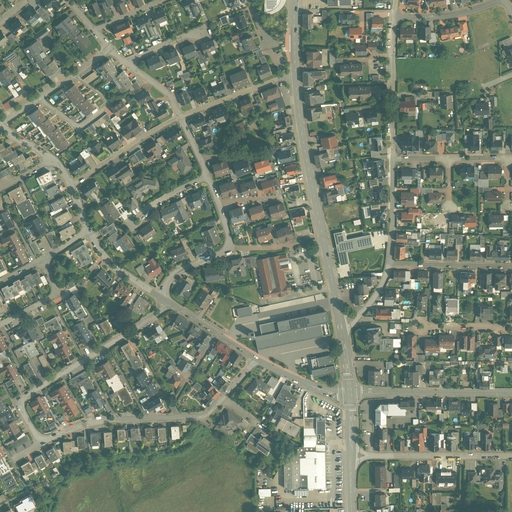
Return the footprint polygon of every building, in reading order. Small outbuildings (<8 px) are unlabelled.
[(54,0),(42,0),(40,2),(41,2),(45,7),(42,10),(48,16),(51,14),(47,8),(51,5),(56,10),(61,6),(56,1),(54,0)] [(194,0),(182,0),(186,9),(186,8),(191,5),(191,7),(196,5),(196,4),(194,0)] [(264,0),(264,11),(267,11),(269,10),(272,9),(274,8),(276,7),(277,5),(279,3),(280,1),(280,0),(264,0)] [(97,1),(88,5),(93,16),(101,13),(98,4),(97,1)] [(98,4),(101,13),(102,16),(111,12),(106,1),(98,4)] [(123,1),(116,5),(120,14),(127,11),(123,1)] [(200,12),(197,4),(196,4),(196,5),(191,7),(193,10),(189,12),(191,16),(200,12)] [(33,7),(24,15),(31,23),(40,16),(36,11),(33,7)] [(41,9),(40,7),(36,11),(40,16),(43,20),(48,16),(42,10),(41,9)] [(163,9),(153,13),(156,19),(157,23),(159,22),(158,21),(161,20),(162,21),(167,19),(163,9)] [(313,13),(303,13),(303,27),(313,27),(313,22),(317,22),(317,16),(313,16),(313,13)] [(243,14),(235,17),(237,24),(239,28),(247,25),(243,14)] [(349,14),(342,14),(342,22),(354,23),(354,14),(349,14)] [(226,15),(219,18),(222,25),(229,23),(228,19),(226,15)] [(68,16),(55,26),(58,29),(58,30),(63,36),(67,33),(76,26),(68,16)] [(147,16),(137,20),(141,28),(142,29),(145,28),(146,27),(151,24),(147,16)] [(373,18),(372,18),(372,23),(372,27),(382,27),(382,18),(373,18)] [(27,29),(18,19),(9,27),(13,32),(15,35),(15,34),(21,29),(23,32),(27,29)] [(157,23),(156,19),(152,21),(154,24),(155,26),(156,29),(159,28),(161,27),(160,26),(159,22),(157,23)] [(128,21),(121,24),(124,33),(128,31),(128,33),(133,31),(128,21)] [(465,22),(459,23),(459,27),(457,28),(457,31),(460,31),(467,30),(465,22)] [(124,33),(121,24),(113,28),(117,38),(121,36),(120,34),(124,33)] [(151,24),(146,27),(145,28),(149,37),(154,34),(151,28),(152,27),(151,24)] [(73,38),(80,32),(76,26),(67,33),(71,39),(73,38)] [(430,27),(420,27),(420,37),(424,37),(426,38),(429,38),(430,38),(430,32),(430,27)] [(456,27),(450,28),(449,27),(448,28),(440,30),(442,38),(447,37),(447,39),(455,37),(455,36),(458,35),(457,31),(457,28),(456,27)] [(45,28),(38,33),(42,38),(49,33),(45,28)] [(361,28),(350,28),(350,30),(350,36),(350,38),(352,38),(352,39),(354,39),(354,38),(360,38),(361,38),(361,35),(361,28)] [(413,28),(401,28),(401,38),(402,40),(405,40),(406,38),(413,39),(413,34),(413,28)] [(80,32),(73,38),(77,43),(82,50),(91,43),(82,31),(80,32)] [(435,32),(430,32),(430,38),(429,38),(429,43),(437,41),(435,32)] [(15,39),(10,34),(8,37),(13,43),(16,40),(15,39)] [(252,36),(248,38),(247,38),(243,39),(245,45),(247,50),(251,49),(256,47),(252,36)] [(47,56),(37,40),(25,48),(28,53),(27,53),(31,59),(32,59),(35,63),(38,61),(47,56)] [(212,40),(201,45),(203,49),(206,56),(211,54),(209,51),(216,48),(212,40)] [(196,52),(193,44),(183,49),(186,57),(189,56),(196,53),(197,53),(196,52)] [(366,45),(355,45),(355,54),(366,54),(366,45)] [(180,59),(175,49),(164,54),(166,59),(167,59),(169,63),(180,59)] [(206,56),(203,49),(199,50),(204,62),(208,61),(206,56)] [(204,62),(199,50),(196,52),(197,53),(199,59),(197,59),(200,64),(204,62)] [(13,51),(4,58),(8,63),(10,61),(11,63),(18,58),(13,51)] [(318,51),(315,51),(307,51),(307,52),(307,55),(307,62),(307,65),(307,66),(315,66),(319,66),(319,63),(321,63),(321,54),(318,54),(318,51)] [(47,56),(38,61),(42,67),(51,61),(48,55),(47,56)] [(158,55),(147,60),(151,69),(155,68),(155,66),(161,64),(158,57),(158,56),(158,55)] [(263,56),(259,58),(262,66),(267,64),(264,55),(263,56)] [(109,59),(98,67),(103,74),(114,66),(109,59)] [(51,61),(42,67),(44,66),(46,70),(45,71),(48,75),(58,68),(53,60),(51,61)] [(267,64),(262,66),(263,67),(257,70),(261,78),(272,74),(267,64)] [(343,64),(339,65),(340,75),(348,75),(348,76),(354,76),(354,74),(362,74),(362,64),(352,64),(349,64),(343,64)] [(114,66),(103,74),(108,81),(113,77),(119,73),(114,66)] [(7,67),(0,71),(0,76),(1,79),(11,73),(7,67)] [(58,68),(48,75),(51,80),(64,72),(60,67),(58,68)] [(123,70),(113,77),(117,84),(128,77),(123,70)] [(240,73),(234,75),(233,74),(230,76),(234,88),(249,82),(245,70),(240,72),(240,73)] [(94,71),(83,79),(84,81),(88,83),(97,76),(94,71)] [(321,71),(303,72),(303,84),(313,83),(312,78),(321,77),(321,71)] [(188,72),(180,75),(182,80),(191,77),(188,72)] [(11,73),(1,79),(5,85),(7,84),(15,79),(11,73)] [(225,75),(219,77),(222,83),(223,85),(228,83),(225,75)] [(128,77),(117,84),(120,87),(118,87),(121,92),(131,85),(132,84),(132,83),(128,77)] [(11,90),(20,84),(16,78),(15,79),(7,84),(8,83),(10,86),(9,86),(11,90)] [(222,83),(212,87),(215,95),(225,91),(223,85),(222,83)] [(20,84),(11,90),(13,92),(14,92),(16,95),(15,96),(18,95),(20,93),(22,92),(24,91),(20,84)] [(69,88),(66,90),(70,95),(78,89),(75,84),(69,88)] [(370,86),(361,87),(361,86),(357,86),(357,87),(348,87),(349,98),(356,98),(357,99),(363,99),(363,97),(371,97),(370,86)] [(134,90),(132,91),(135,96),(137,95),(136,95),(143,92),(140,87),(134,90)] [(285,106),(278,87),(277,88),(277,87),(271,90),(271,89),(268,90),(268,91),(261,93),(262,97),(265,96),(266,100),(274,98),(276,102),(268,105),(271,113),(279,111),(278,108),(285,106)] [(78,89),(70,95),(73,100),(82,94),(78,89)] [(66,90),(62,93),(65,99),(70,95),(66,90)] [(143,92),(136,95),(137,95),(141,103),(151,98),(149,94),(148,94),(145,90),(143,92)] [(204,90),(194,94),(196,99),(197,102),(207,98),(204,90)] [(183,92),(177,94),(181,105),(190,102),(186,91),(183,92)] [(319,91),(305,93),(306,104),(315,103),(323,102),(323,95),(320,96),(319,91)] [(82,94),(73,100),(77,106),(79,104),(86,99),(82,94)] [(443,95),(440,95),(440,96),(441,103),(441,107),(452,107),(452,102),(450,102),(450,95),(443,95)] [(249,97),(239,101),(241,106),(240,107),(242,109),(245,108),(252,105),(249,97)] [(86,99),(79,104),(83,109),(91,103),(87,98),(86,99)] [(122,100),(112,107),(117,115),(117,116),(118,115),(120,114),(126,110),(128,108),(122,100)] [(405,101),(400,101),(400,110),(405,110),(406,112),(408,112),(408,110),(415,110),(415,101),(409,101),(405,101)] [(91,103),(83,109),(87,114),(95,108),(91,103)] [(488,103),(476,104),(476,109),(477,110),(477,114),(478,114),(479,114),(482,114),(483,113),(488,113),(488,103)] [(321,105),(321,107),(325,107),(326,113),(332,112),(331,104),(321,105)] [(225,106),(212,111),(215,121),(228,116),(225,106)] [(155,112),(159,119),(169,114),(164,107),(159,110),(155,112)] [(321,107),(306,109),(308,120),(317,119),(316,114),(322,113),(321,107)] [(36,109),(30,114),(34,120),(35,120),(43,114),(38,108),(36,109)] [(375,110),(366,112),(366,114),(367,120),(367,121),(378,120),(377,115),(376,115),(375,110)] [(107,113),(102,117),(105,122),(108,125),(112,121),(111,119),(107,113)] [(358,118),(357,113),(346,114),(347,124),(358,123),(358,118)] [(43,114),(35,120),(38,125),(40,124),(47,119),(43,114)] [(117,115),(111,119),(112,121),(115,125),(117,123),(122,121),(118,115),(117,116),(117,115)] [(203,115),(193,119),(194,122),(196,126),(202,124),(205,123),(206,123),(203,115)] [(289,115),(280,117),(281,122),(277,123),(278,126),(282,126),(290,125),(289,115)] [(214,124),(211,117),(207,119),(210,125),(211,129),(217,127),(215,123),(214,124)] [(47,119),(40,124),(44,129),(52,123),(48,118),(47,119)] [(135,120),(135,119),(128,124),(135,134),(138,132),(138,131),(142,129),(135,120)] [(52,123),(44,129),(48,134),(49,133),(56,128),(52,123)] [(121,129),(117,123),(115,125),(122,137),(125,135),(121,129)] [(121,129),(125,135),(128,139),(131,136),(131,137),(135,134),(128,124),(121,129)] [(56,128),(49,133),(53,138),(61,132),(58,127),(56,128)] [(177,127),(165,134),(169,141),(177,137),(181,135),(181,134),(177,127)] [(61,132),(53,138),(57,144),(65,138),(61,132)] [(115,132),(112,134),(111,134),(112,136),(107,139),(106,138),(105,138),(112,148),(121,142),(122,142),(115,132)] [(286,134),(282,135),(282,138),(280,138),(281,143),(283,142),(283,143),(287,142),(287,144),(290,143),(290,142),(293,141),(292,133),(286,134)] [(452,133),(442,133),(442,134),(442,140),(447,140),(448,141),(452,141),(453,140),(453,134),(452,133)] [(436,134),(425,134),(425,141),(425,149),(436,149),(436,141),(436,134)] [(163,135),(160,137),(156,139),(158,142),(162,148),(165,146),(164,144),(167,142),(163,135)] [(324,138),(321,138),(322,140),(320,142),(321,144),(323,145),(323,147),(326,146),(328,146),(332,146),(332,145),(336,144),(335,139),(336,139),(335,135),(324,138)] [(473,135),(467,135),(468,139),(468,149),(478,149),(478,138),(478,135),(475,135),(473,135)] [(205,138),(200,140),(203,148),(213,144),(211,138),(210,136),(205,138)] [(379,149),(383,149),(381,136),(368,138),(369,138),(370,143),(373,143),(374,150),(379,149)] [(409,136),(402,136),(402,141),(401,141),(401,144),(402,144),(403,149),(418,149),(418,137),(418,136),(415,136),(409,136)] [(65,138),(57,144),(61,150),(70,144),(65,138)] [(491,140),(490,140),(490,143),(489,143),(488,148),(491,148),(490,149),(501,149),(501,140),(494,140),(491,140)] [(154,141),(145,146),(149,152),(146,154),(150,159),(153,157),(153,158),(159,154),(157,151),(162,148),(158,142),(156,144),(154,141)] [(98,143),(92,147),(94,151),(94,152),(98,158),(106,153),(102,147),(101,147),(98,143)] [(4,148),(0,150),(0,151),(3,156),(5,155),(12,151),(9,146),(4,148)] [(186,155),(181,147),(175,151),(178,155),(168,162),(171,160),(174,165),(178,163),(181,167),(180,168),(183,172),(193,166),(193,165),(191,166),(187,160),(186,160),(184,156),(186,155)] [(326,149),(327,152),(328,154),(331,154),(331,156),(333,155),(334,157),(335,157),(333,148),(326,149)] [(86,149),(79,154),(80,155),(80,154),(84,159),(90,155),(86,149)] [(140,149),(134,154),(139,161),(139,162),(146,157),(140,149)] [(17,155),(14,150),(12,151),(5,155),(3,156),(1,157),(4,162),(6,161),(8,160),(8,161),(12,158),(17,155)] [(287,151),(278,152),(279,157),(281,157),(282,162),(291,160),(290,153),(289,150),(287,151)] [(323,153),(314,155),(317,167),(325,165),(324,159),(328,159),(329,159),(328,154),(327,152),(323,153)] [(17,155),(12,158),(15,164),(18,162),(24,159),(21,153),(17,155)] [(84,159),(80,154),(80,155),(77,156),(75,157),(76,159),(76,158),(78,161),(70,166),(75,174),(87,165),(84,159)] [(139,161),(134,154),(129,157),(134,165),(139,161)] [(33,162),(30,156),(24,159),(18,162),(21,168),(20,169),(19,171),(21,174),(28,170),(26,166),(33,162)] [(247,159),(239,162),(239,161),(233,163),(235,170),(237,174),(250,169),(248,162),(247,159)] [(268,159),(264,160),(264,159),(261,160),(264,170),(270,168),(271,168),(269,163),(268,159)] [(382,174),(384,173),(382,159),(381,160),(372,161),(370,161),(370,162),(367,162),(368,168),(370,168),(371,175),(376,175),(382,174)] [(221,161),(219,162),(218,162),(216,163),(212,165),(216,175),(219,174),(221,174),(227,172),(228,171),(229,170),(226,160),(222,161),(221,161)] [(261,160),(257,161),(258,162),(254,163),(255,164),(258,172),(264,170),(261,160)] [(368,168),(367,162),(363,162),(364,169),(367,168),(367,175),(371,175),(370,168),(368,168)] [(116,166),(108,172),(112,178),(115,176),(122,186),(129,182),(124,175),(128,173),(129,174),(133,171),(128,163),(123,167),(124,168),(120,171),(116,166)] [(295,165),(286,166),(286,169),(287,173),(287,174),(297,173),(295,165)] [(473,166),(463,166),(463,169),(460,169),(460,176),(473,176),(473,173),(473,166)] [(500,166),(488,166),(488,171),(488,177),(488,176),(492,176),(492,177),(500,177),(500,166)] [(437,168),(437,167),(434,167),(434,168),(430,168),(430,170),(425,170),(425,174),(430,174),(430,178),(433,178),(433,179),(438,179),(438,178),(441,178),(441,168),(437,168)] [(411,169),(401,169),(401,178),(404,178),(411,178),(411,169)] [(417,169),(411,169),(411,178),(417,178),(417,180),(421,180),(421,178),(421,171),(417,171),(417,169)] [(49,171),(39,176),(43,184),(46,182),(53,179),(49,171)] [(129,174),(128,173),(124,175),(129,182),(132,179),(129,174)] [(327,176),(319,177),(321,187),(329,185),(329,184),(332,184),(332,180),(328,181),(328,180),(332,179),(333,181),(336,181),(335,174),(327,176)] [(274,179),(268,181),(271,191),(274,189),(277,188),(277,187),(274,178),(274,179)] [(142,179),(129,188),(134,196),(135,196),(136,197),(141,194),(139,192),(143,189),(144,190),(148,187),(149,187),(150,187),(155,188),(156,188),(157,186),(158,185),(158,184),(157,183),(156,182),(155,181),(147,180),(144,181),(142,179)] [(376,179),(369,180),(370,188),(374,187),(379,186),(378,179),(376,179)] [(94,180),(82,188),(87,195),(99,188),(94,180)] [(254,180),(240,185),(243,195),(249,193),(249,194),(252,193),(252,192),(257,190),(254,180)] [(230,181),(224,183),(223,184),(220,186),(223,196),(227,194),(227,195),(229,194),(230,194),(232,193),(233,193),(233,192),(236,191),(233,182),(233,181),(231,182),(230,181)] [(261,183),(263,188),(264,192),(267,191),(268,192),(271,191),(268,181),(261,183)] [(50,187),(47,188),(50,193),(51,192),(53,195),(61,190),(60,187),(58,188),(56,184),(50,187)] [(289,186),(284,187),(285,191),(289,191),(289,192),(290,192),(291,194),(300,193),(299,192),(300,192),(300,189),(299,189),(298,184),(295,185),(289,186)] [(19,186),(8,192),(10,197),(14,195),(19,204),(27,199),(19,186)] [(379,186),(374,187),(375,196),(375,201),(385,200),(383,186),(379,186)] [(203,190),(187,196),(189,202),(191,207),(196,205),(195,204),(202,202),(203,204),(208,202),(203,190)] [(337,190),(322,193),(324,203),(337,201),(336,196),(338,196),(337,190)] [(492,192),(488,192),(487,192),(487,201),(494,201),(495,201),(498,201),(499,201),(500,201),(500,192),(492,192)] [(410,193),(401,193),(401,203),(402,203),(402,202),(412,202),(412,203),(413,203),(413,193),(410,193)] [(432,193),(429,193),(429,195),(428,196),(428,199),(429,200),(432,200),(432,202),(440,202),(440,193),(432,193)] [(63,196),(51,203),(55,210),(61,207),(67,204),(63,196)] [(95,197),(89,201),(92,206),(98,202),(95,197)] [(19,204),(16,205),(19,210),(22,209),(26,217),(36,212),(29,198),(19,204)] [(132,199),(126,203),(131,210),(137,206),(132,199)] [(180,200),(172,204),(172,205),(161,210),(164,219),(165,219),(164,217),(176,212),(178,213),(181,221),(183,220),(184,220),(186,219),(188,218),(183,206),(181,200),(180,200)] [(119,215),(109,201),(100,207),(105,214),(110,220),(109,221),(110,221),(119,215)] [(278,204),(275,204),(275,205),(273,205),(273,206),(269,207),(270,211),(272,217),(276,216),(277,217),(283,215),(284,213),(285,213),(282,203),(279,204),(278,203),(278,204)] [(261,205),(249,209),(250,213),(252,218),(253,218),(254,218),(256,217),(257,216),(259,215),(260,216),(263,215),(263,214),(264,214),(263,211),(261,205)] [(241,207),(229,211),(232,221),(244,217),(243,214),(241,207)] [(304,209),(291,212),(294,222),(302,220),(301,218),(306,217),(304,209)] [(371,211),(372,216),(376,216),(376,221),(385,220),(384,209),(380,210),(371,211)] [(1,213),(8,226),(13,223),(6,210),(5,211),(1,213)] [(61,213),(55,217),(57,220),(56,220),(59,224),(72,217),(68,210),(61,213)] [(8,226),(1,213),(0,213),(0,223),(1,223),(4,228),(8,226)] [(408,213),(401,213),(401,221),(402,221),(405,221),(412,221),(412,214),(412,213),(408,213)] [(465,215),(452,215),(452,227),(457,227),(457,222),(465,222),(465,216),(465,215)] [(493,215),(489,215),(489,220),(488,220),(488,221),(489,222),(489,226),(489,225),(496,225),(496,226),(502,226),(503,226),(503,220),(503,215),(502,215),(493,215)] [(465,216),(465,222),(465,225),(475,225),(475,216),(465,216)] [(38,217),(25,224),(28,229),(31,227),(36,235),(45,231),(38,217)] [(214,220),(206,223),(208,229),(209,229),(214,227),(216,226),(214,220)] [(156,232),(150,223),(146,226),(140,231),(140,230),(140,231),(146,239),(145,238),(150,235),(151,236),(156,232)] [(66,227),(59,231),(61,234),(60,234),(61,236),(61,235),(63,239),(72,235),(71,234),(76,231),(72,224),(66,227)] [(106,226),(99,230),(103,236),(109,231),(106,226)] [(287,226),(281,228),(280,229),(276,231),(279,241),(283,239),(283,240),(286,239),(286,240),(286,239),(289,238),(290,238),(289,238),(293,236),(292,233),(290,226),(288,227),(287,226)] [(214,227),(209,229),(208,229),(203,231),(201,232),(202,234),(203,233),(204,236),(206,237),(208,241),(207,241),(208,245),(210,244),(220,240),(214,227)] [(256,231),(257,235),(258,240),(259,240),(260,240),(263,240),(263,238),(266,237),(267,238),(270,237),(271,236),(270,231),(268,227),(256,231)] [(340,265),(349,263),(348,263),(345,252),(346,251),(372,245),(372,246),(373,246),(370,234),(370,235),(344,241),(344,240),(343,240),(341,232),(342,232),(342,231),(334,233),(336,247),(338,247),(341,264),(340,264),(340,265)] [(345,231),(342,231),(342,232),(341,232),(343,240),(344,240),(344,241),(370,235),(370,234),(363,236),(347,239),(345,231)] [(115,232),(110,235),(114,241),(120,238),(115,232)] [(15,233),(4,238),(7,244),(10,242),(14,250),(21,246),(22,245),(15,233)] [(426,233),(418,233),(418,238),(416,238),(416,242),(420,242),(425,242),(426,233)] [(407,234),(396,234),(396,241),(406,241),(416,242),(416,238),(411,237),(411,234),(407,234)] [(126,235),(123,238),(122,236),(120,238),(114,241),(113,243),(118,250),(122,247),(124,250),(124,251),(125,251),(124,250),(132,245),(133,245),(132,244),(129,240),(126,235)] [(499,241),(496,241),(495,251),(498,251),(498,246),(503,246),(507,246),(508,246),(508,237),(499,237),(499,241)] [(183,246),(171,251),(173,256),(175,260),(172,261),(173,264),(174,264),(178,262),(177,261),(185,258),(185,259),(187,258),(188,257),(184,248),(190,246),(187,238),(181,241),(183,246)] [(203,243),(197,246),(197,245),(193,246),(197,255),(205,252),(205,251),(212,248),(210,244),(208,245),(205,246),(203,243)] [(404,244),(395,244),(395,257),(404,257),(404,251),(404,246),(404,244)] [(85,245),(72,252),(75,258),(78,256),(83,265),(92,260),(86,251),(88,250),(85,245)] [(441,249),(434,249),(434,245),(429,245),(429,249),(429,258),(440,258),(441,253),(441,249)] [(14,250),(11,251),(14,257),(15,256),(19,264),(28,260),(21,246),(14,250)] [(447,249),(446,249),(446,250),(446,258),(457,259),(457,250),(447,249)] [(480,250),(470,250),(469,259),(480,259),(480,250)] [(492,251),(486,251),(486,259),(498,260),(498,251),(495,251),(492,251)] [(503,251),(498,251),(498,260),(508,260),(508,251),(503,251)] [(277,255),(257,259),(256,259),(258,266),(262,289),(264,298),(268,298),(278,295),(278,296),(284,294),(288,293),(287,290),(291,289),(290,283),(286,284),(283,270),(289,269),(288,266),(288,263),(287,263),(287,261),(286,259),(287,259),(286,254),(280,255),(277,255)] [(156,261),(154,257),(149,260),(152,265),(146,269),(151,277),(156,274),(161,270),(162,270),(156,261)] [(239,275),(245,274),(242,257),(227,260),(229,270),(238,268),(239,275)] [(95,262),(89,268),(91,271),(98,264),(95,262)] [(98,264),(91,271),(93,273),(100,267),(97,265),(98,265),(98,264)] [(142,265),(137,267),(142,275),(146,272),(142,265)] [(217,267),(204,269),(207,281),(224,278),(223,271),(222,271),(222,270),(218,270),(217,267)] [(113,280),(106,273),(106,272),(105,271),(104,272),(101,270),(94,277),(91,280),(94,283),(96,281),(105,289),(113,280)] [(42,281),(37,271),(32,274),(31,274),(36,282),(35,282),(36,284),(42,281)] [(404,271),(394,271),(393,280),(404,280),(404,274),(404,271)] [(31,272),(25,276),(25,277),(26,277),(30,285),(35,282),(36,282),(31,274),(32,274),(31,272)] [(427,272),(417,272),(417,280),(427,280),(427,272)] [(442,272),(434,272),(433,286),(441,287),(442,282),(442,278),(442,272)] [(455,272),(447,272),(447,281),(448,281),(448,288),(453,288),(453,281),(455,281),(455,272)] [(490,282),(490,279),(490,273),(482,273),(482,279),(481,279),(481,287),(487,287),(487,282),(490,282)] [(505,274),(495,273),(495,282),(495,288),(496,288),(499,288),(500,282),(505,282),(505,274)] [(371,276),(366,276),(366,283),(367,283),(368,284),(373,284),(373,283),(375,283),(375,280),(376,280),(375,276),(371,276)] [(30,285),(26,277),(25,277),(20,280),(24,288),(25,290),(31,287),(30,285)] [(20,280),(19,278),(13,282),(14,283),(18,291),(24,288),(20,280)] [(82,279),(76,284),(82,290),(85,287),(83,286),(83,283),(85,282),(82,279)] [(190,284),(183,280),(176,291),(187,297),(189,293),(186,291),(190,284)] [(8,286),(12,294),(13,296),(19,293),(18,291),(14,283),(8,286)] [(130,290),(119,283),(114,290),(114,291),(116,292),(115,294),(121,298),(118,302),(124,306),(130,297),(131,297),(127,294),(130,290)] [(359,293),(368,293),(368,284),(367,283),(366,283),(358,284),(359,288),(359,291),(359,290),(359,293)] [(8,284),(2,288),(2,289),(6,297),(7,297),(12,294),(8,286),(8,284)] [(214,289),(210,295),(212,296),(216,299),(220,292),(214,289)] [(210,295),(203,290),(196,302),(204,307),(207,304),(206,303),(209,300),(212,296),(210,295)] [(395,290),(385,290),(384,299),(390,299),(395,299),(395,290)] [(368,293),(359,293),(355,294),(355,304),(363,303),(362,298),(368,294),(368,293)] [(80,305),(74,294),(66,299),(70,306),(72,310),(74,309),(80,305)] [(424,295),(417,295),(417,306),(426,306),(426,299),(426,295),(424,295)] [(149,302),(139,296),(134,304),(133,306),(134,307),(132,310),(138,314),(140,312),(144,315),(146,312),(144,311),(149,302)] [(80,305),(74,309),(79,318),(86,314),(81,305),(80,305)] [(248,306),(237,309),(238,318),(251,315),(251,314),(249,306),(248,306)] [(481,306),(480,306),(480,316),(480,317),(482,317),(483,316),(485,316),(487,318),(491,318),(492,317),(492,306),(481,306)] [(391,308),(391,309),(390,316),(389,316),(389,318),(400,318),(400,309),(391,308)] [(391,309),(376,309),(376,317),(389,318),(389,316),(390,316),(391,309)] [(277,320),(277,321),(279,331),(327,321),(325,312),(321,313),(321,312),(321,311),(318,312),(315,312),(313,313),(310,314),(308,314),(306,314),(304,315),(301,315),(299,316),(298,316),(295,317),(292,317),(291,318),(288,318),(285,319),(280,320),(277,320)] [(189,322),(178,315),(174,323),(173,323),(175,324),(184,330),(189,322)] [(42,317),(36,320),(39,326),(43,323),(45,322),(42,317)] [(45,322),(43,323),(46,329),(52,325),(56,332),(60,330),(62,329),(55,317),(45,322)] [(113,330),(107,319),(97,324),(100,329),(102,328),(106,334),(113,330)] [(123,323),(116,319),(113,323),(120,327),(123,323)] [(174,323),(171,321),(167,328),(171,330),(175,324),(173,323),(174,323)] [(255,336),(257,349),(324,335),(324,337),(330,335),(327,321),(279,331),(261,335),(255,336)] [(259,324),(261,335),(279,331),(277,321),(275,321),(272,322),(269,322),(267,323),(264,323),(262,324),(259,324)] [(91,338),(82,322),(75,326),(77,330),(84,342),(86,340),(89,339),(91,338)] [(30,324),(17,331),(18,334),(20,338),(22,336),(25,335),(27,337),(29,342),(31,341),(37,337),(30,324)] [(202,330),(193,324),(188,332),(185,337),(189,340),(192,334),(197,337),(197,338),(202,330)] [(390,333),(396,333),(396,329),(402,329),(402,324),(393,324),(393,329),(390,329),(390,333)] [(154,327),(146,332),(151,340),(158,335),(160,334),(159,334),(154,327)] [(378,327),(366,329),(367,334),(366,334),(365,335),(365,338),(366,339),(367,339),(368,343),(379,341),(380,341),(379,339),(379,336),(381,336),(380,327),(378,327)] [(68,343),(60,330),(56,332),(50,335),(54,342),(57,340),(60,347),(66,344),(68,343)] [(163,331),(159,334),(160,334),(158,335),(161,340),(167,337),(163,331)] [(203,331),(198,340),(199,341),(197,344),(196,345),(196,346),(195,347),(200,350),(204,344),(206,345),(211,336),(203,331)] [(439,340),(425,339),(425,351),(439,352),(439,347),(439,335),(439,340)] [(453,335),(439,335),(439,347),(446,347),(453,347),(453,335)] [(393,338),(383,338),(383,339),(379,339),(380,341),(379,341),(379,345),(383,345),(382,350),(391,351),(391,347),(393,347),(393,338)] [(38,354),(31,341),(29,342),(14,350),(18,356),(27,351),(31,358),(38,354)] [(224,344),(219,341),(214,347),(214,348),(218,350),(220,351),(224,344)] [(136,355),(128,342),(121,346),(128,359),(129,359),(136,355)] [(60,347),(55,350),(58,355),(61,353),(66,361),(73,357),(66,344),(60,347)] [(224,344),(220,351),(222,353),(226,355),(230,348),(224,344)] [(489,347),(479,347),(479,357),(483,358),(483,357),(495,357),(495,347),(494,347),(494,346),(490,346),(489,347)] [(11,362),(4,349),(0,350),(0,358),(4,366),(11,362)] [(147,353),(150,358),(157,355),(154,349),(147,353)] [(242,356),(235,351),(231,357),(229,356),(225,363),(224,364),(228,367),(231,362),(237,365),(242,356)] [(136,355),(129,359),(134,368),(143,363),(137,354),(136,355)] [(311,369),(313,376),(335,372),(335,368),(332,354),(330,354),(317,357),(315,356),(310,357),(311,362),(313,369),(311,369)] [(191,363),(183,358),(178,367),(185,371),(191,363)] [(177,366),(171,359),(169,361),(171,364),(175,368),(177,366)] [(115,374),(108,361),(96,368),(98,372),(102,370),(107,378),(115,374)] [(425,361),(416,361),(416,364),(416,368),(418,368),(418,370),(419,370),(419,372),(418,372),(418,374),(425,374),(425,361)] [(18,375),(11,362),(4,366),(3,366),(11,379),(13,378),(18,375)] [(504,365),(504,363),(496,363),(496,370),(502,370),(502,373),(506,373),(506,365),(504,365)] [(171,364),(167,368),(169,369),(168,370),(173,374),(174,374),(177,371),(175,368),(171,364)] [(439,369),(434,369),(434,371),(434,374),(429,374),(429,383),(429,382),(433,382),(433,383),(439,383),(439,378),(439,374),(439,369)] [(225,373),(220,370),(216,376),(219,379),(221,376),(225,373)] [(379,370),(369,370),(369,383),(379,383),(379,382),(378,382),(378,377),(379,377),(379,370)] [(419,370),(418,370),(415,370),(409,370),(409,376),(409,377),(406,377),(406,383),(419,383),(418,378),(418,376),(418,374),(418,372),(419,372),(419,370)] [(144,371),(136,375),(142,385),(150,381),(144,371)] [(118,379),(117,378),(118,377),(116,373),(115,374),(107,378),(106,379),(108,384),(111,383),(116,391),(124,386),(119,379),(118,379)] [(490,375),(483,375),(483,373),(479,374),(479,380),(479,388),(489,388),(489,383),(490,383),(490,375)] [(18,375),(13,378),(15,382),(20,391),(27,387),(20,374),(18,375)] [(174,374),(173,374),(171,378),(169,381),(176,386),(181,379),(174,374)] [(95,389),(88,376),(85,378),(83,379),(80,380),(78,382),(79,384),(80,386),(83,385),(88,393),(95,389)] [(229,383),(221,376),(219,379),(220,380),(215,385),(222,391),(229,383)] [(278,381),(271,376),(266,384),(271,386),(270,387),(273,389),(278,381)] [(263,382),(260,380),(255,378),(253,383),(246,390),(251,394),(257,388),(267,393),(270,387),(271,386),(266,384),(263,382)] [(142,385),(140,387),(142,391),(147,388),(150,393),(149,394),(157,389),(152,380),(150,381),(142,385)] [(202,386),(197,381),(192,386),(197,391),(202,386)] [(220,393),(214,388),(215,387),(211,384),(210,384),(208,383),(205,386),(210,391),(209,393),(215,398),(220,393)] [(297,398),(288,392),(288,391),(290,387),(284,384),(279,394),(276,399),(287,405),(285,407),(283,412),(282,413),(288,416),(291,410),(297,398)] [(63,385),(50,393),(53,397),(58,394),(63,402),(70,398),(63,385)] [(124,386),(116,391),(118,394),(120,393),(123,399),(122,399),(125,405),(133,400),(125,386),(124,386)] [(88,393),(87,394),(90,398),(91,397),(96,407),(104,403),(96,389),(95,389),(88,393)] [(209,393),(207,394),(204,391),(200,395),(204,399),(202,401),(203,402),(207,405),(208,406),(215,398),(209,393)] [(49,409),(42,396),(31,403),(34,409),(37,407),(41,414),(49,409)] [(164,406),(159,396),(149,402),(145,404),(147,408),(149,410),(155,407),(157,410),(164,406)] [(79,411),(71,397),(70,398),(63,402),(61,403),(63,407),(66,405),(71,415),(79,411)] [(141,403),(144,409),(147,408),(145,404),(149,402),(147,400),(141,403)] [(414,401),(399,401),(399,403),(399,408),(405,408),(405,409),(414,409),(414,401)] [(441,401),(426,401),(426,408),(426,410),(431,410),(431,411),(436,411),(436,409),(441,409),(441,401)] [(460,401),(449,401),(449,410),(460,410),(460,403),(460,401)] [(388,403),(380,403),(379,404),(377,405),(376,407),(375,408),(375,411),(375,423),(386,423),(386,414),(388,414),(388,411),(388,403)] [(399,403),(388,403),(388,411),(388,414),(405,414),(405,409),(405,408),(399,408),(399,403)] [(470,403),(460,403),(460,410),(460,415),(463,415),(467,415),(470,415),(470,410),(470,403)] [(497,403),(488,403),(488,411),(489,411),(489,413),(490,414),(497,414),(497,410),(497,403)] [(0,410),(0,416),(5,414),(5,416),(9,423),(13,420),(16,419),(9,405),(0,410)] [(49,409),(41,414),(44,420),(45,419),(49,426),(57,422),(50,409),(49,409)] [(283,412),(278,409),(273,418),(277,420),(276,421),(274,424),(281,428),(286,419),(288,416),(282,413),(283,412)] [(227,411),(222,418),(221,418),(216,424),(228,433),(232,428),(229,426),(232,421),(238,425),(242,421),(241,421),(227,411)] [(5,416),(5,414),(0,416),(0,417),(4,425),(9,423),(5,416)] [(303,418),(303,426),(304,446),(301,446),(298,447),(304,451),(325,451),(326,451),(326,444),(325,444),(325,417),(303,418)] [(249,423),(243,419),(241,421),(242,421),(238,425),(244,430),(249,423)] [(293,422),(286,419),(281,428),(282,429),(282,428),(285,430),(285,431),(286,429),(288,431),(288,432),(289,431),(292,432),(291,434),(291,433),(295,435),(294,435),(295,436),(300,426),(293,422)] [(21,434),(13,420),(9,423),(4,425),(7,432),(9,431),(13,438),(21,434)] [(179,424),(171,425),(171,430),(172,437),(179,436),(179,424)] [(486,424),(477,424),(477,432),(481,432),(481,427),(486,427),(486,424)] [(138,426),(130,427),(131,429),(131,436),(131,438),(139,437),(138,426)] [(165,426),(158,427),(158,434),(159,439),(166,438),(165,426)] [(124,427),(117,428),(118,439),(125,439),(125,436),(125,429),(124,427)] [(378,428),(378,434),(378,438),(375,438),(375,449),(384,449),(384,447),(387,447),(387,428),(386,428),(378,428)] [(111,431),(104,431),(104,438),(105,444),(105,443),(112,442),(112,444),(111,431)] [(98,432),(90,432),(91,444),(98,443),(98,438),(98,432)] [(453,439),(446,439),(446,440),(446,447),(446,449),(455,449),(455,442),(458,442),(458,432),(451,432),(451,437),(453,437),(453,439)] [(485,433),(485,434),(481,435),(481,433),(481,440),(481,449),(489,449),(489,440),(491,440),(491,434),(489,434),(489,433),(485,433)] [(251,434),(246,441),(248,443),(254,447),(259,440),(251,434)] [(439,434),(430,434),(429,449),(438,449),(438,439),(436,439),(436,437),(439,437),(439,434)] [(85,435),(77,436),(77,440),(78,446),(78,447),(86,447),(85,435)] [(259,449),(265,454),(273,443),(262,436),(259,440),(254,447),(248,443),(246,446),(256,453),(259,449)] [(473,436),(465,436),(465,438),(464,439),(464,442),(465,442),(465,447),(473,447),(473,443),(473,436)] [(71,440),(63,441),(64,452),(72,451),(72,446),(71,440)] [(55,451),(53,447),(46,451),(52,461),(58,457),(55,451)] [(325,451),(304,451),(298,447),(284,463),(284,488),(326,488),(325,451)] [(47,464),(41,454),(34,457),(36,461),(39,466),(40,467),(43,465),(44,466),(47,464)] [(10,470),(3,456),(0,457),(0,469),(3,474),(10,470)] [(31,464),(29,460),(21,465),(26,474),(34,470),(34,469),(31,464)] [(384,465),(375,465),(376,485),(385,485),(385,481),(385,470),(384,465)] [(429,466),(419,466),(419,480),(428,480),(428,475),(429,475),(429,466)] [(413,469),(402,469),(402,478),(402,477),(413,477),(413,469)] [(502,473),(494,473),(494,469),(486,469),(486,473),(484,473),(484,481),(487,481),(487,483),(495,483),(495,487),(495,488),(496,489),(497,489),(498,490),(499,489),(500,489),(501,488),(501,487),(501,483),(502,483),(502,473)] [(18,485),(10,470),(3,474),(0,475),(0,478),(1,481),(2,481),(2,480),(4,479),(10,490),(18,485)] [(435,472),(435,484),(456,484),(456,472),(451,472),(451,471),(441,471),(441,472),(435,472)] [(476,473),(469,473),(469,481),(475,481),(475,483),(480,483),(480,475),(476,475),(476,473)] [(271,496),(271,488),(258,488),(258,496),(271,496)] [(441,492),(432,492),(432,504),(441,504),(439,504),(439,496),(441,496),(441,492)] [(385,493),(375,494),(375,501),(376,506),(385,505),(385,493)] [(30,495),(22,499),(23,501),(28,510),(36,505),(30,495)] [(28,510),(23,501),(16,505),(19,511),(23,511),(24,511),(26,511),(29,511),(28,510)]
